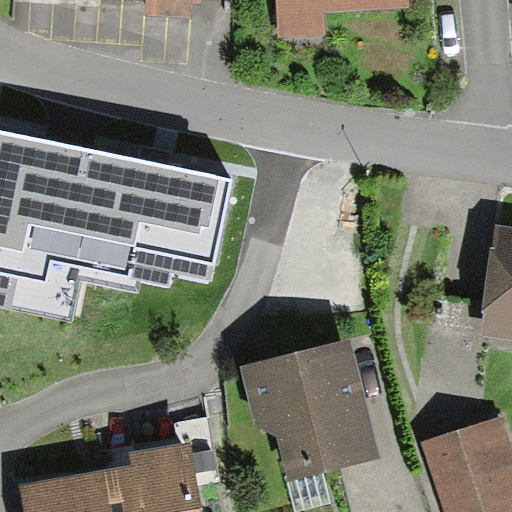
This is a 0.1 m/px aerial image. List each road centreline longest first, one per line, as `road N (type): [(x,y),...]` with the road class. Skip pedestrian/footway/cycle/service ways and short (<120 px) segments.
road 1 (residential): [(483,159),(0,49)]
road 2 (residential): [(483,159),(491,122),(483,0)]
